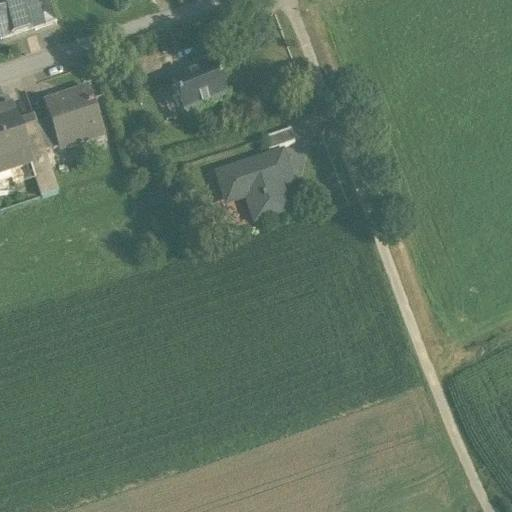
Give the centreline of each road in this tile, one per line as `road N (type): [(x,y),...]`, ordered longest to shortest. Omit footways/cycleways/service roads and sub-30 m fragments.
road 1 (track): [(490,511),(376,232)]
road 2 (track): [(285,0),(376,232)]
road 3 (residential): [(235,0),(0,76)]
